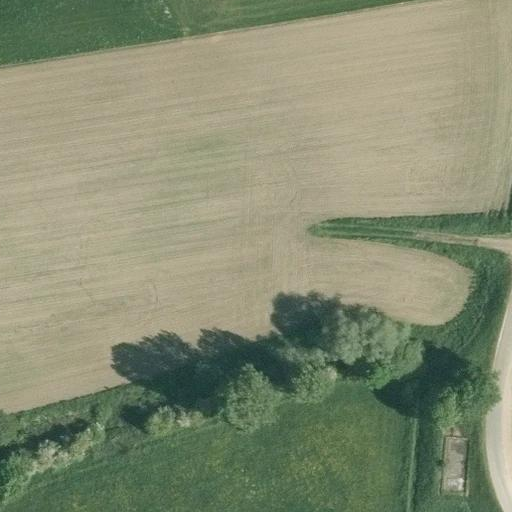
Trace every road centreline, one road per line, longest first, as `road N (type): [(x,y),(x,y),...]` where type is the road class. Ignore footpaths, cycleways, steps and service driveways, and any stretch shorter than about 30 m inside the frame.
road 1 (unclassified): [(511,502),(495,450),(511,319)]
road 2 (track): [(351,233),(511,247)]
